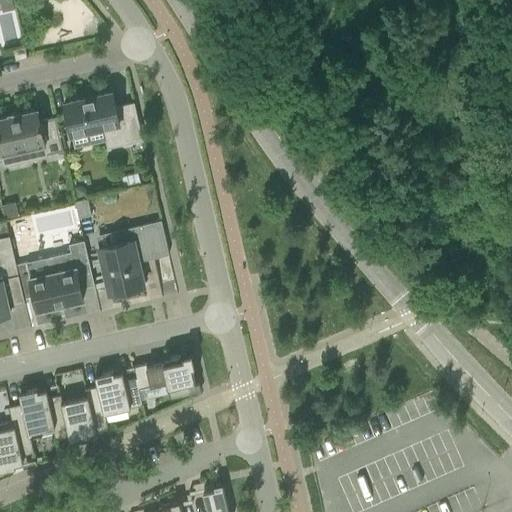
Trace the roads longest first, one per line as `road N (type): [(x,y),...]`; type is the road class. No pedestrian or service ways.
road 1 (unclassified): [(511,420),(295,174),(179,0)]
road 2 (tertiary): [(227,320),(180,107),(148,49)]
road 3 (residential): [(0,371),(227,320)]
road 4 (residential): [(94,511),(254,442)]
road 5 (residential): [(0,83),(148,49)]
road 6 (tertiary): [(254,442),(227,320)]
